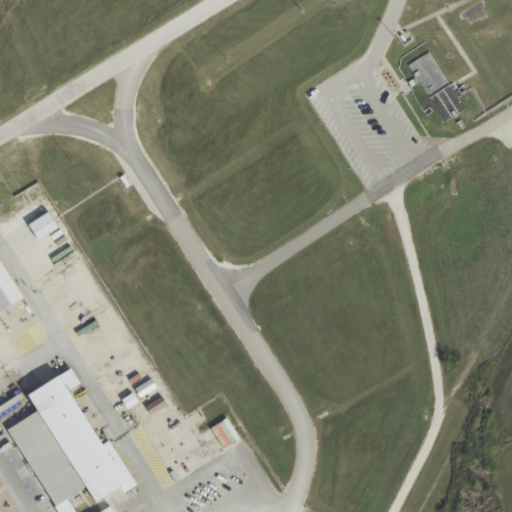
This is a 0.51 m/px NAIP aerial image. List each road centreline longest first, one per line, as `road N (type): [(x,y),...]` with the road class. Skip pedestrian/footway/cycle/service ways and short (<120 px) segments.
road 1 (residential): [(19,120),(68,124),(132,155),(287,388),(302,434),(298,482),(284,511),(218,511),(153,490)]
road 2 (residential): [(27,511),(0,467),(19,120),(208,0)]
road 3 (residential): [(389,511),(441,410),(392,180),(414,165)]
road 4 (residential): [(223,291),(392,180)]
road 5 (residential): [(414,165),(354,72),(374,54),(393,0)]
